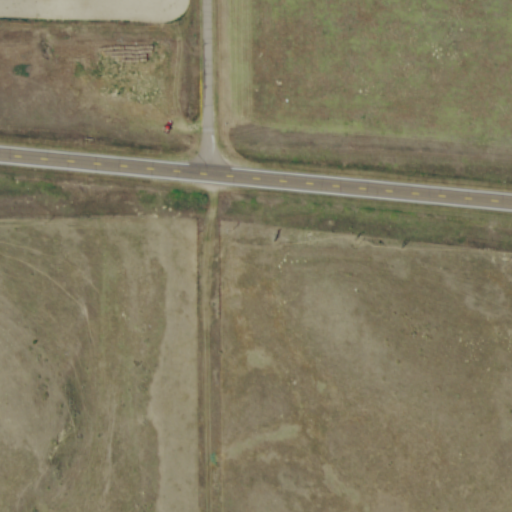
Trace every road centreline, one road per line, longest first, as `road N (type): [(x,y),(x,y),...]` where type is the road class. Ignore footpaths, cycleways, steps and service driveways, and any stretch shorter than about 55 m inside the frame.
road 1 (primary): [(0,157),(511,206)]
road 2 (residential): [(210,178),(210,0)]
